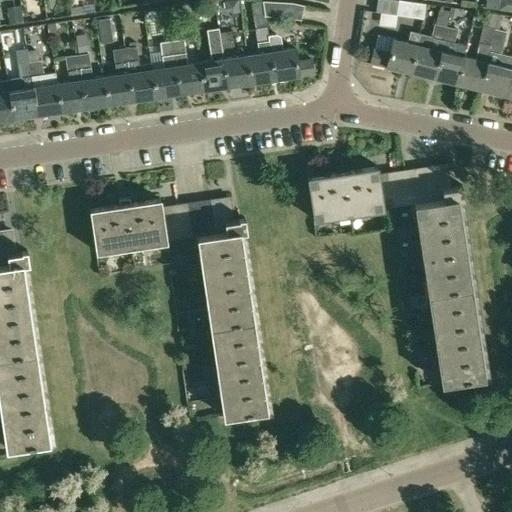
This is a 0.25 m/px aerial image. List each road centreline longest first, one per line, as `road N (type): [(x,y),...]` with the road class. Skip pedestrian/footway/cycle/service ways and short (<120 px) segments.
road 1 (residential): [(0,162),(338,111)]
road 2 (unclassified): [(511,454),(339,511)]
road 3 (residential): [(338,111),(511,144)]
